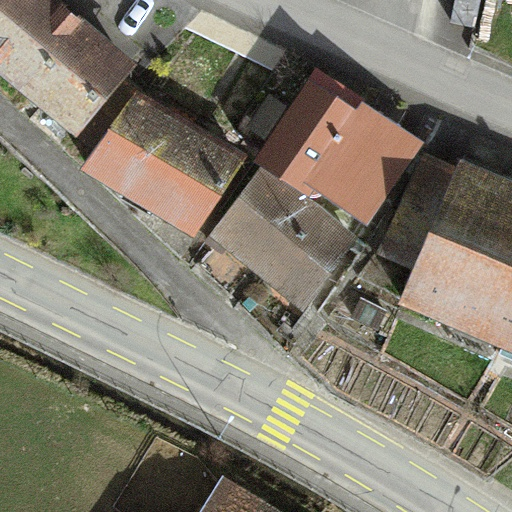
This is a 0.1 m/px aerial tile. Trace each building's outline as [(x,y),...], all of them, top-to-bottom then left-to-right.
[(143,68),(62,0),(0,0),(0,69),(83,139),(143,68)] [(252,156),(140,94),(100,167),(211,229),(252,156)] [(369,246),(277,169),(223,235),(315,311),(369,246)] [(511,192),(462,172),(414,287),(511,327),(511,192)] [(188,511),(148,488),(133,511),(188,511)]
